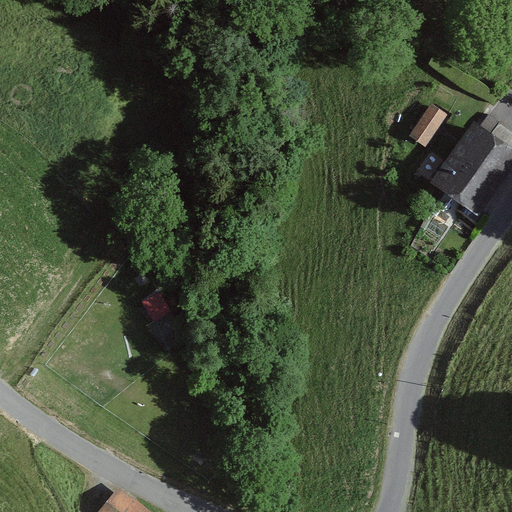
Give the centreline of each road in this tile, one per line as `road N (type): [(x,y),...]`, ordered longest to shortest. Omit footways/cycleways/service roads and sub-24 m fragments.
road 1 (unclassified): [(391,511),(423,345),(511,205)]
road 2 (unclassified): [(0,394),(92,458),(198,511)]
